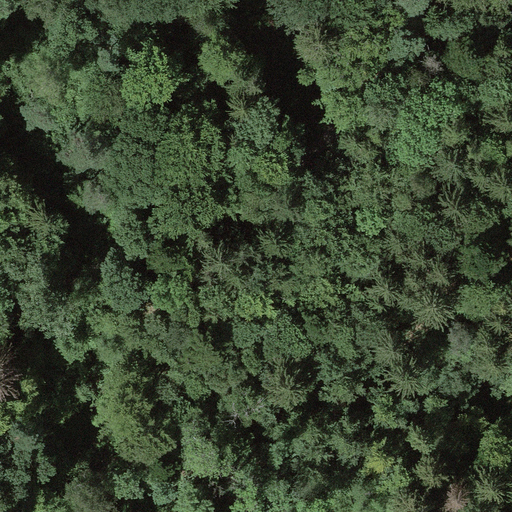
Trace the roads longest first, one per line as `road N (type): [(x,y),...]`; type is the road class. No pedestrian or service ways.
road 1 (track): [(13,325),(118,258),(295,164),(363,109),(427,81),(511,64)]
road 2 (track): [(23,511),(13,325)]
